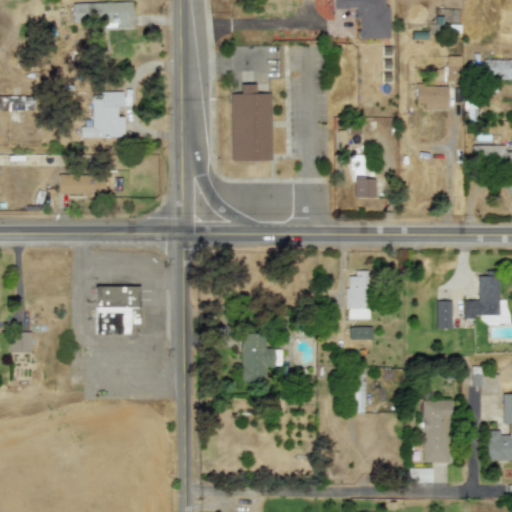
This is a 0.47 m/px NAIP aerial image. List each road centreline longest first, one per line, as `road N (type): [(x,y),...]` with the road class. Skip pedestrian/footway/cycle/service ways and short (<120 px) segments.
road 1 (tertiary): [(184,511),(180,0)]
road 2 (secondary): [(511,234),(0,235)]
road 3 (secondary): [(257,233),(215,205),(182,128)]
